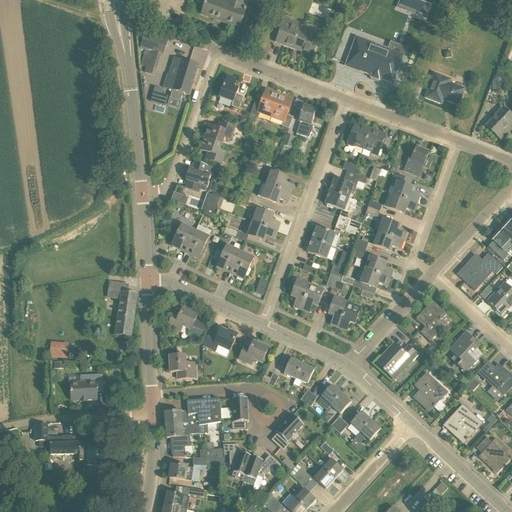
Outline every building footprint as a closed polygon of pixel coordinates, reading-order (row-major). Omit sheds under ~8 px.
[(248,0),(207,0),(202,15),(215,20),(216,18),(240,27),(247,9),(246,9),(248,0)] [(429,6),(412,0),(408,0),(406,8),(417,13),(417,15),(425,18),(429,6)] [(299,29),(302,23),(286,17),(277,43),(313,56),(320,36),(299,29)] [(169,39),(145,32),(141,48),(146,50),(141,66),(147,68),(146,73),(155,76),(162,55),(164,56),(169,39)] [(391,51),(389,51),(370,44),(369,47),(355,42),(346,67),(372,76),(372,78),(380,81),(380,79),(393,84),(399,67),(400,67),(402,62),(401,62),(402,60),(389,55),(391,51)] [(174,91),(183,94),(189,96),(199,65),(175,58),(174,58),(171,67),(170,75),(169,74),(168,74),(164,89),(174,91)] [(465,89),(450,83),(451,80),(435,74),(425,98),(442,105),(445,97),(450,99),(449,102),(459,106),(465,89)] [(239,89),(234,88),(237,80),(228,76),(220,98),(233,103),(232,107),(239,110),(244,97),(237,95),(239,89)] [(494,81),(497,91),(504,89),(501,79),(494,81)] [(155,88),(151,102),(165,107),(168,97),(162,95),(163,91),(155,88)] [(280,96),(267,91),(261,105),(255,103),(251,114),(257,117),(259,112),(272,117),(280,96)] [(293,100),(280,96),(272,117),(284,122),(283,127),(289,129),(293,118),(287,115),(293,100)] [(317,109),(304,106),(299,122),(300,123),(297,134),(310,138),(311,134),(312,133),(311,133),(313,126),(312,126),(317,109)] [(511,130),(511,116),(503,108),(487,126),(502,141),(511,130)] [(205,138),(221,144),(224,138),(230,140),(234,128),(220,123),(219,123),(222,124),(220,130),(217,129),(209,126),(205,138)] [(371,130),(356,124),(348,145),(354,148),(355,146),(364,149),(371,130)] [(386,135),(379,133),(371,130),(364,149),(372,152),(371,154),(378,157),(386,135)] [(295,138),(287,135),(283,146),(292,149),(295,138)] [(207,159),(206,160),(221,165),(225,153),(219,151),(221,144),(205,138),(200,150),(208,153),(212,154),(209,160),(207,159)] [(430,152),(417,147),(411,161),(409,160),(404,171),(419,177),(430,152)] [(253,158),(250,164),(262,169),(264,163),(253,158)] [(213,175),(215,169),(208,167),(195,163),(192,169),(190,168),(186,181),(199,184),(198,190),(206,192),(206,191),(211,177),(211,175),(213,175)] [(357,167),(346,163),(343,170),(355,174),(357,167)] [(398,168),(392,166),(389,172),(396,174),(398,168)] [(377,182),(381,171),(374,168),(370,179),(377,182)] [(272,172),(267,186),(291,195),(294,187),(286,183),(288,178),(272,172)] [(330,193),(349,200),(352,193),(354,194),(358,182),(366,185),(367,183),(368,179),(355,174),(352,180),(345,178),(343,183),(335,180),(330,193)] [(414,188),(409,187),(411,181),(395,175),(392,181),(393,182),(391,187),(396,188),(393,196),(417,205),(421,197),(412,194),(414,188)] [(215,185),(214,188),(211,187),(210,191),(218,195),(221,187),(215,185)] [(280,199),(289,203),(291,195),(267,186),(262,199),(278,204),(280,199)] [(240,191),(238,197),(250,201),(252,195),(240,191)] [(175,193),(172,202),(186,207),(189,199),(175,193)] [(326,205),(342,211),(345,212),(349,200),(330,193),(326,205)] [(220,198),(208,194),(205,202),(211,204),(208,213),(214,215),(217,206),(218,206),(220,198)] [(406,209),(415,213),(417,205),(393,196),(390,205),(388,209),(404,215),(406,209)] [(250,201),(238,197),(236,203),(248,207),(250,201)] [(369,208),(380,212),(382,206),(371,202),(369,208)] [(380,212),(369,208),(366,214),(378,218),(380,212)] [(274,216),(258,210),(253,223),(278,232),(281,224),(272,221),(274,216)] [(340,217),(350,221),(350,220),(351,221),(351,220),(349,213),(345,212),(342,211),(340,217)] [(173,220),(165,217),(162,224),(170,227),(173,220)] [(350,221),(348,226),(360,231),(362,225),(351,221),(350,220),(350,221)] [(407,234),(398,231),(400,226),(384,220),(379,233),(404,242),(407,234)] [(497,233),(491,240),(494,243),(489,248),(504,262),(509,256),(505,253),(511,244),(511,222),(509,220),(510,221),(498,234),(497,233)] [(253,223),(248,236),(264,242),(266,237),(275,240),(278,232),(253,223)] [(186,253),(196,232),(182,226),(172,247),(186,253)] [(346,232),(358,237),(360,231),(348,226),(346,232)] [(238,232),(226,228),(224,234),(236,238),(238,232)] [(336,235),(317,228),(313,241),(332,248),(336,235)] [(102,242),(99,264),(117,266),(119,245),(116,244),(117,232),(105,231),(103,243),(102,242)] [(209,238),(196,232),(186,253),(199,260),(209,238)] [(404,242),(379,233),(374,246),(391,252),(392,247),(401,250),(404,242)] [(355,245),(367,250),(369,244),(357,240),(355,245)] [(313,241),(308,253),(327,260),(332,248),(313,241)] [(367,250),(355,245),(353,251),(364,255),(367,250)] [(230,274),(241,253),(227,246),(217,268),(230,274)] [(254,259),(241,253),(230,274),(244,280),(254,259)] [(386,263),(370,257),(365,255),(363,261),(368,263),(365,271),(390,280),(393,272),(385,268),(386,263)] [(494,272),(497,275),(503,269),(488,255),(482,261),(476,255),(466,266),(467,267),(458,276),(469,286),(475,279),(482,285),(494,272)] [(305,266),(303,271),(315,276),(317,270),(305,266)] [(337,277),(343,279),(346,270),(334,266),(331,275),(337,277)] [(390,280),(365,271),(361,283),(377,289),(379,284),(387,287),(390,280)] [(332,289),(337,277),(331,275),(326,287),(332,289)] [(332,289),(344,293),(347,285),(341,283),(343,279),(337,277),(332,289)] [(343,277),(343,279),(341,283),(347,285),(353,287),(355,281),(343,277)] [(302,311),(311,286),(298,281),(292,297),(297,299),(294,308),(302,311)] [(131,338),(137,295),(127,293),(129,285),(110,283),(108,298),(121,299),(116,336),(131,338)] [(511,290),(505,284),(496,293),(496,292),(487,302),(491,306),(491,307),(492,308),(493,308),(502,316),(510,307),(511,308),(511,306),(511,290)] [(324,291),(311,286),(302,311),(310,314),(313,305),(318,307),(324,291)] [(484,300),(486,299),(492,292),(493,291),(489,287),(480,296),(484,300)] [(375,295),(365,292),(363,291),(361,297),(373,301),(375,295)] [(348,304),(335,299),(329,315),(334,317),(331,325),(339,328),(348,304)] [(446,325),(441,320),(447,315),(433,302),(417,319),(426,328),(421,333),(431,341),(446,325)] [(361,309),(348,304),(339,328),(347,331),(350,323),(355,325),(361,309)] [(207,325),(196,320),(198,316),(183,310),(179,319),(173,316),(168,327),(180,333),(183,327),(191,331),(188,337),(190,338),(190,340),(198,345),(207,325)] [(238,335),(230,331),(228,333),(222,330),(217,339),(209,335),(204,347),(216,352),(219,347),(230,352),(238,335)] [(483,355),(474,346),(477,343),(466,333),(450,351),(462,362),(458,366),(466,373),(483,355)] [(51,359),(69,359),(69,343),(51,342),(51,359)] [(246,347),(239,360),(252,366),(254,361),(262,364),(269,349),(254,343),(250,352),(245,350),(246,347)] [(419,356),(409,347),(404,353),(394,344),(387,352),(389,353),(378,365),(392,377),(402,366),(409,359),(413,363),(419,356)] [(436,350),(431,346),(427,351),(432,355),(436,350)] [(196,364),(186,364),(186,356),(170,357),(171,373),(177,373),(178,380),(197,378),(196,364)] [(303,365),(291,360),(284,374),(296,380),(303,365)] [(315,371),(303,365),(296,380),(308,385),(315,371)] [(511,377),(508,374),(510,373),(509,372),(508,374),(499,365),(485,380),(503,396),(511,386),(511,377)] [(268,385),(274,388),(279,377),(273,374),(271,379),(269,384),(268,385)] [(103,375),(93,376),(81,376),(81,383),(71,383),(72,402),(80,401),(80,402),(88,402),(88,401),(98,400),(97,392),(104,392),(103,375)] [(447,393),(427,375),(417,385),(422,390),(414,398),(429,412),(447,393)] [(481,384),(474,379),(467,387),(473,393),(481,384)] [(331,406),(342,395),(333,386),(322,397),(331,406)] [(308,391),(301,401),(306,404),(313,394),(308,391)] [(313,394),(306,404),(311,408),(318,398),(313,394)] [(352,403),(342,395),(331,406),(341,415),(352,403)] [(247,399),(233,399),(234,411),(231,411),(231,418),(234,417),(234,423),(232,423),(233,430),(247,430),(246,423),(248,423),(247,399)] [(219,400),(187,402),(188,412),(165,413),(166,429),(187,427),(187,431),(191,431),(192,435),(199,435),(200,435),(200,427),(221,423),(219,400)] [(481,425),(485,421),(478,415),(475,418),(463,407),(442,429),(443,429),(446,426),(454,434),(453,434),(464,444),(467,441),(467,442),(469,440),(469,439),(475,432),(481,425)] [(322,417),(328,422),(331,418),(326,413),(322,417)] [(371,421),(362,413),(351,424),(361,433),(371,421)] [(296,434),(304,425),(293,416),(277,433),(278,435),(272,441),(283,451),(289,444),(288,442),(291,439),(294,441),(298,436),(296,434)] [(336,431),(344,422),(340,418),(332,427),(336,431)] [(371,421),(361,433),(354,440),(355,441),(355,440),(360,444),(366,438),(370,442),(381,430),(371,421)] [(349,426),(344,422),(336,431),(341,435),(349,426)] [(89,448),(89,444),(75,444),(75,437),(64,437),(64,438),(51,438),(51,439),(48,439),(48,426),(35,426),(36,442),(40,442),(40,449),(51,449),(51,456),(77,456),(77,458),(80,458),(80,463),(89,463),(89,448)] [(187,427),(166,429),(167,439),(173,438),(173,443),(172,443),(173,443),(173,447),(173,448),(174,452),(173,452),(173,453),(174,452),(174,456),(173,456),(173,458),(185,459),(185,448),(191,447),(190,436),(192,435),(191,431),(187,431),(187,427)] [(511,458),(511,452),(506,447),(497,439),(493,443),(487,438),(477,449),(482,454),(479,458),(497,475),(511,460),(511,461),(511,458),(511,459),(511,458)] [(355,441),(351,445),(360,453),(364,448),(360,444),(355,440),(355,441)] [(325,444),(321,448),(330,457),(334,452),(325,444)] [(245,477),(252,457),(241,453),(240,455),(239,455),(239,445),(224,446),(224,454),(229,453),(230,468),(236,470),(232,479),(244,483),(245,478),(245,477)] [(109,448),(89,448),(89,463),(89,474),(98,474),(98,468),(109,468),(109,448)] [(273,468),(276,471),(281,466),(270,457),(264,464),(262,463),(263,462),(263,461),(252,457),(245,477),(245,478),(256,481),(258,477),(263,478),(273,468)] [(193,459),(193,466),(207,467),(207,469),(224,470),(224,460),(201,459),(193,459)] [(295,467),(286,459),(282,462),(292,471),(295,467)] [(323,470),(335,481),(344,471),(332,460),(323,470)] [(194,469),(171,466),(170,479),(192,482),(194,469)] [(294,470),(307,482),(310,477),(298,466),(294,470)] [(294,470),(290,474),(303,486),(307,482),(294,470)] [(323,470),(315,479),(326,490),(335,481),(323,470)] [(190,489),(189,495),(204,498),(205,491),(190,489)] [(442,495),(436,489),(429,497),(435,503),(442,495)] [(316,501),(305,490),(296,500),(308,510),(316,501)] [(187,511),(190,498),(184,497),(168,493),(165,506),(187,511)] [(283,507),(275,499),(270,495),(266,499),(267,500),(279,511),(283,507)] [(270,511),(278,511),(279,511),(267,500),(263,505),(270,511)] [(296,500),(288,509),(287,509),(290,511),(305,511),(308,510),(296,500)]
